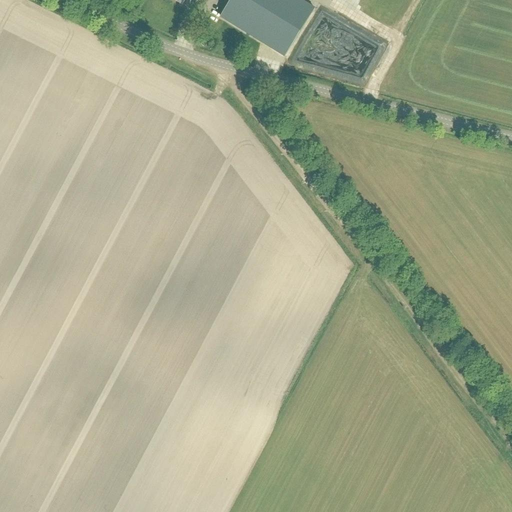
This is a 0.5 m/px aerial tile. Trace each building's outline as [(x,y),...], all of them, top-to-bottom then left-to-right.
[(298,0),(227,0),(218,16),(282,56),(312,8),(298,0)] [(340,13),(381,34),(358,79),(360,81),(367,75),(371,67),(374,64),(377,58),(382,53),(388,56),(383,65),(386,62),(401,32),(393,28),(396,22),(363,5),(361,3),(354,10),(350,8),(354,1),(352,0),(339,0),(344,5),(340,13)] [(350,38),(324,14),(301,39),(309,46),(307,48),(312,53),(318,46),(321,50),(334,36),(344,45),(350,38)] [(348,65),(354,55),(346,50),(340,60),(348,65)] [(315,70),(316,64),(295,60),(294,67),(315,70)]
